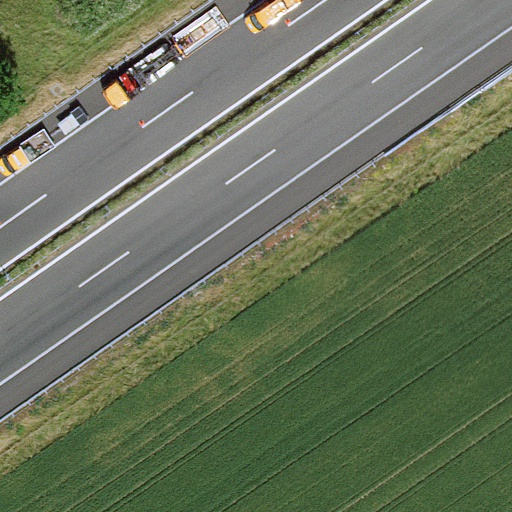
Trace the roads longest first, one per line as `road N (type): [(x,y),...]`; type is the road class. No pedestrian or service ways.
road 1 (motorway): [(0,344),(495,0)]
road 2 (motorway): [(323,0),(0,226)]
